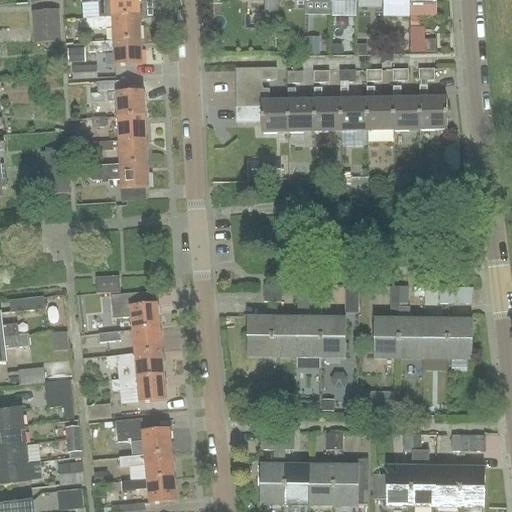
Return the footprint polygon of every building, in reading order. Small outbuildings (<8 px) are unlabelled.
[(89,21),(140,18),(139,0),(86,0),(87,5),(100,5),(100,6),(103,6),(103,17),(89,18),(89,21)] [(61,10),(47,11),(48,22),(61,21),(61,10)] [(33,12),(34,23),(48,22),(47,11),(33,12)] [(142,42),(140,18),(89,21),(89,28),(113,27),(114,43),(142,42)] [(61,21),(48,22),(48,32),(62,31),(61,21)] [(48,32),(48,22),(34,23),(34,33),(48,32)] [(63,42),(62,31),(48,32),(49,43),(63,42)] [(35,44),(49,43),(48,32),(34,33),(35,44)] [(143,67),(142,42),(114,43),(89,44),(89,53),(114,52),(115,68),(143,67)] [(309,44),(308,56),(320,56),(320,44),(309,44)] [(359,47),(359,56),(367,56),(367,47),(359,47)] [(68,50),(69,65),(87,64),(86,50),(68,50)] [(74,81),(99,81),(98,67),(74,68),(74,81)] [(277,82),(277,70),(262,71),(262,82),(277,82)] [(421,95),(421,133),(448,132),(447,95),(428,95),(428,82),(436,81),(436,70),(420,71),(421,95)] [(236,71),(236,84),(262,83),(262,82),(262,71),(236,71)] [(394,83),(409,83),(409,71),(394,71),(394,83)] [(342,84),(357,84),(357,72),(342,72),(342,84)] [(367,83),(383,83),(383,72),(367,72),(367,83)] [(289,84),(304,84),(304,73),(289,73),(289,84)] [(315,84),(331,84),(331,73),(315,73),(315,84)] [(118,120),(145,118),(144,94),(121,95),(121,82),(99,83),(99,94),(92,95),(92,103),(105,103),(105,94),(108,94),(108,103),(117,102),(118,120)] [(237,97),(262,96),(262,92),(262,83),(236,84),(237,97)] [(368,96),(368,134),(395,133),(395,96),(376,96),(375,89),(368,90),(368,96)] [(395,133),(421,133),(421,95),(402,96),(402,89),(394,89),(395,96),(395,133)] [(316,97),(317,135),(342,134),(342,97),(323,97),(323,90),(316,90),(316,97)] [(342,134),(368,134),(368,96),(350,97),(350,90),(342,90),(342,97),(342,134)] [(262,92),(262,96),(262,109),(262,123),(262,136),(289,135),(289,98),(270,98),(270,91),(262,92)] [(289,135),(317,135),(316,97),(297,98),(297,91),(290,91),(290,98),(289,98),(289,135)] [(237,109),(262,109),(262,96),(237,97),(237,109)] [(262,123),(262,109),(237,109),(237,124),(262,123)] [(119,144),(146,142),(145,118),(118,120),(119,144)] [(87,120),(88,130),(107,129),(107,119),(87,120)] [(148,166),(146,142),(119,144),(120,166),(88,168),(89,169),(148,166)] [(114,152),(113,143),(93,143),(94,152),(114,152)] [(69,153),(56,154),(56,164),(70,163),(69,153)] [(42,155),(43,165),(56,164),(56,154),(42,155)] [(70,163),(56,164),(57,174),(71,173),(70,163)] [(57,174),(56,164),(43,165),(43,176),(57,174)] [(281,165),(266,166),(266,179),(281,179),(281,165)] [(148,166),(89,169),(89,178),(93,182),(103,181),(103,184),(109,183),(109,181),(114,181),(121,177),(122,203),(146,202),(146,191),(149,191),(148,166)] [(71,173),(57,174),(58,185),(72,184),(71,173)] [(58,185),(57,174),(43,176),(44,186),(58,185)] [(73,194),(72,184),(58,185),(59,195),(73,194)] [(45,196),(59,195),(58,185),(44,186),(45,196)] [(120,278),(98,279),(98,295),(121,294),(120,278)] [(265,287),(265,303),(274,303),(274,287),(265,287)] [(274,303),(282,303),(282,287),(274,287),(274,303)] [(298,287),(298,311),(310,312),(310,287),(298,287)] [(322,309),(331,309),(331,287),(322,288),(322,309)] [(313,288),(314,309),(322,309),(322,288),(313,288)] [(392,288),(392,306),(401,305),(400,288),(392,288)] [(401,305),(409,305),(409,288),(400,288),(401,305)] [(449,289),(441,289),(440,305),(449,305),(449,289)] [(474,306),(474,290),(449,289),(449,305),(474,306)] [(345,292),(345,315),(360,315),(360,292),(345,292)] [(114,322),(132,320),(133,333),(161,330),(158,306),(139,308),(138,296),(112,299),(114,322)] [(11,302),(12,313),(46,310),(45,298),(11,302)] [(399,361),(401,309),(400,309),(400,317),(375,317),(375,360),(399,361)] [(399,361),(424,361),(424,317),(410,317),(410,309),(401,309),(399,361)] [(0,339),(20,337),(19,325),(2,327),(1,315),(0,315),(0,339)] [(273,359),(274,315),(249,315),(248,359),(273,359)] [(274,315),(273,359),(297,360),(298,316),(274,315)] [(322,360),(322,316),(298,316),(297,360),(322,360)] [(322,316),(322,360),(347,360),(348,316),(322,316)] [(449,318),(424,317),(424,361),(448,361),(449,318)] [(449,318),(448,361),(473,361),(473,318),(449,318)] [(133,333),(136,357),(163,354),(161,330),(133,333)] [(100,336),(101,344),(122,342),(121,334),(100,336)] [(20,337),(0,339),(0,363),(7,363),(5,351),(16,349),(17,355),(30,353),(28,336),(20,337)] [(166,379),(163,354),(136,357),(108,360),(109,369),(137,366),(138,380),(138,381),(166,379)] [(45,370),(20,372),(21,386),(46,383),(45,370)] [(138,381),(138,380),(113,383),(114,393),(139,390),(141,405),(168,402),(166,379),(138,381)] [(66,420),(75,419),(71,382),(46,385),(49,409),(64,407),(66,420)] [(395,393),(383,393),(382,409),(394,409),(395,393)] [(89,409),(90,421),(112,419),(111,407),(89,409)] [(0,430),(26,428),(24,410),(0,412),(0,430)] [(145,443),(146,457),(146,458),(173,456),(171,431),(144,434),(143,421),(117,423),(119,444),(131,443),(131,444),(145,443)] [(0,448),(28,446),(26,428),(0,430),(0,448)] [(67,430),(69,454),(71,454),(72,459),(83,458),(80,428),(67,430)] [(287,452),(288,436),(262,436),(262,452),(275,452),(275,465),(262,465),(261,507),(286,508),(287,465),(287,452)] [(296,436),(288,436),(287,452),(296,452),(296,436)] [(327,436),(326,452),(335,452),(335,436),(327,436)] [(335,452),(344,452),(344,436),(335,436),(335,452)] [(405,436),(405,453),(413,453),(413,452),(413,436),(405,436)] [(413,436),(413,452),(422,452),(422,436),(413,436)] [(453,437),(452,453),(461,453),(461,437),(453,437)] [(461,453),(486,454),(487,438),(461,437),(461,453)] [(0,467),(30,465),(28,446),(0,448),(0,467)] [(413,468),(412,509),(437,509),(437,468),(430,468),(430,452),(422,452),(413,452),(413,453),(413,468)] [(146,458),(146,457),(121,459),(122,470),(147,468),(149,482),(176,480),(173,456),(146,458)] [(360,466),(336,466),(335,508),(360,508),(360,506),(369,506),(369,462),(360,462),(360,466)] [(59,466),(61,488),(85,485),(83,464),(59,466)] [(30,465),(0,467),(0,488),(32,485),(30,465)] [(311,466),(287,465),(286,508),(311,508),(311,466)] [(336,466),(311,466),(311,508),(335,508),(336,466)] [(374,477),(374,500),(388,500),(388,508),(412,509),(413,468),(388,467),(388,469),(388,477),(374,477)] [(461,509),(461,468),(437,468),(437,509),(461,509)] [(461,468),(461,509),(486,510),(486,470),(486,468),(461,468)] [(176,480),(149,482),(149,490),(141,491),(140,482),(122,484),(123,493),(136,492),(137,506),(113,508),(113,510),(101,511),(147,511),(147,507),(178,504),(176,480)] [(60,511),(76,511),(85,511),(84,491),(59,493),(60,511)] [(0,511),(35,511),(34,502),(0,505),(0,511)]
